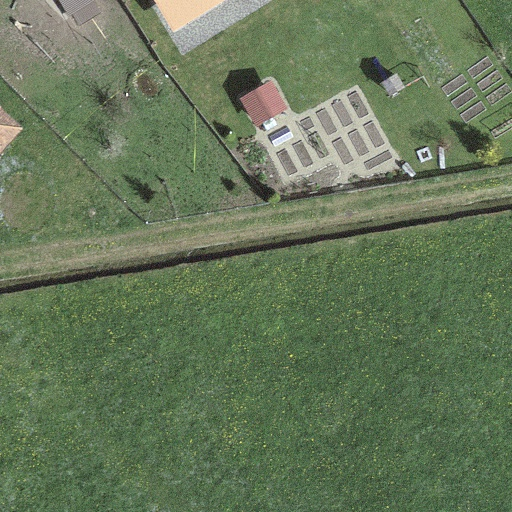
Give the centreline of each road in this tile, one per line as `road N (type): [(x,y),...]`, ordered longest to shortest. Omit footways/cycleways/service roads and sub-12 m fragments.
road 1 (track): [(0,261),(511,181)]
road 2 (track): [(0,347),(193,511)]
